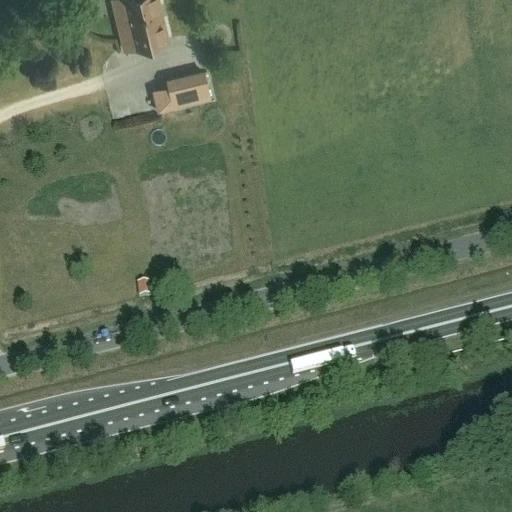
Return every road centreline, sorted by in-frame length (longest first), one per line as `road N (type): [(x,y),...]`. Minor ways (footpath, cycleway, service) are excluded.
road 1 (trunk): [(0,440),(511,307)]
road 2 (tertiary): [(0,369),(511,238)]
